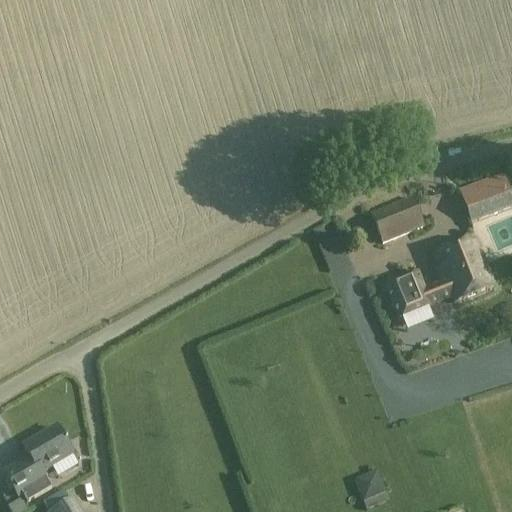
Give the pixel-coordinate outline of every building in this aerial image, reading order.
[(511,196),(503,176),(459,193),(472,226),(511,210),(511,196)] [(413,200),(371,217),(383,246),(425,229),(413,200)] [(434,256),(455,305),(494,289),(474,239),(434,256)] [(431,308),(418,275),(387,287),(400,320),(431,308)] [(48,482),(44,475),(74,457),(66,442),(64,443),(56,429),(23,448),(30,459),(16,468),(29,492),(48,482)] [(369,511),(390,504),(377,473),(354,482),(366,511),(369,511)] [(26,511),(23,499),(7,503),(9,511),(26,511)] [(55,511),(79,511),(73,501),(55,511)]
